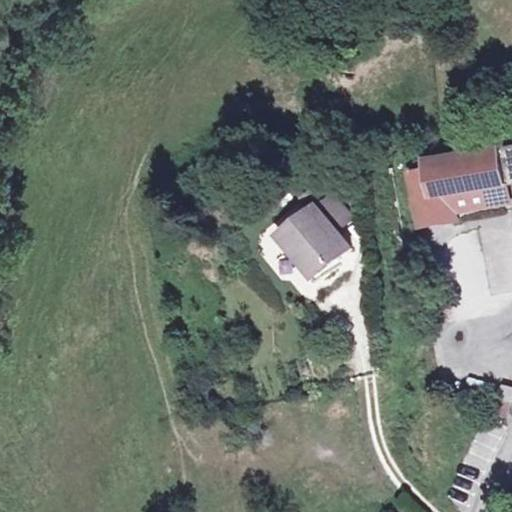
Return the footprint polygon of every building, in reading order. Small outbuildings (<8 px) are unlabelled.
[(511,147),(421,167),(422,175),(405,179),(414,225),(451,217),(505,207),(502,189),(511,186),(511,147)] [(342,222),(323,200),(274,239),(295,265),(301,260),(314,276),(345,252),(329,233),(342,222)] [(452,227),(451,217),(414,225),(416,233),(452,227)] [(314,276),(301,260),(295,265),(308,280),(314,276)] [(511,390),(504,389),(502,402),(509,403),(511,403),(511,390)] [(509,403),(502,402),(500,415),(507,416),(509,403)]
